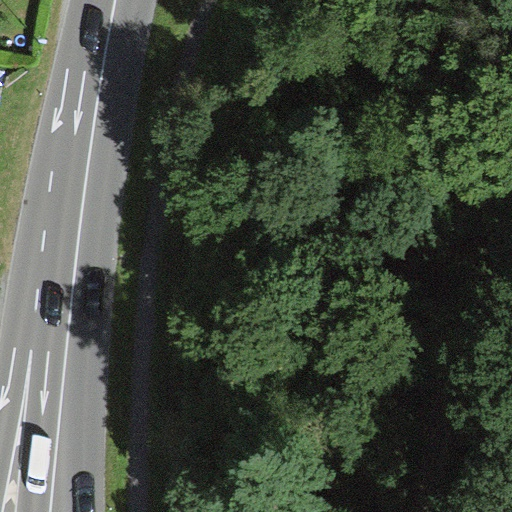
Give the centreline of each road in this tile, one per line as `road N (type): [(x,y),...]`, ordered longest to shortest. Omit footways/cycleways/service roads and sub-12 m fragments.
road 1 (track): [(426,511),(510,0)]
road 2 (secondary): [(112,0),(62,329)]
road 3 (secondary): [(84,511),(84,421),(62,329)]
road 4 (secondary): [(62,329),(36,511)]
road 5 (secondary): [(62,329),(0,436)]
